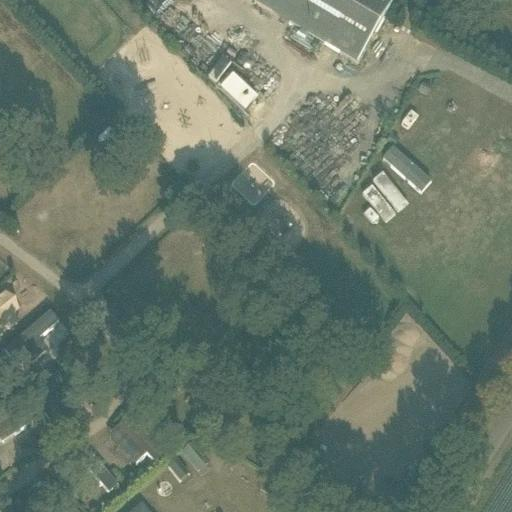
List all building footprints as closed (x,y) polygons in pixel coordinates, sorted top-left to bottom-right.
[(397,0),(258,0),(256,4),(358,65),(397,0)] [(222,59),(205,76),(241,114),(259,97),(222,59)] [(376,197),(391,169),(380,163),(365,191),(376,197)] [(398,173),(371,210),(385,220),(411,182),(398,173)] [(0,334),(21,328),(10,295),(0,297),(0,334)] [(3,351),(15,363),(57,324),(45,312),(3,351)] [(120,458),(135,464),(141,452),(125,446),(120,458)] [(97,506),(118,486),(91,457),(70,476),(97,506)] [(72,511),(58,501),(49,511),(72,511)]
